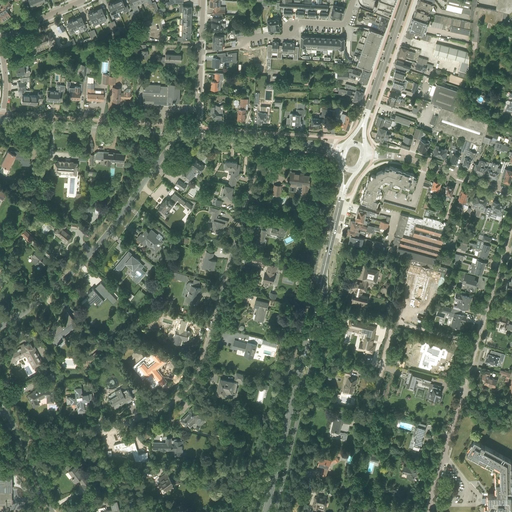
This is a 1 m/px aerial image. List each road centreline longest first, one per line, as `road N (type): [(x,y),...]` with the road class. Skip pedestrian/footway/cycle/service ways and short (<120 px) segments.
road 1 (residential): [(18,437),(126,424),(187,387),(261,141)]
road 2 (secondary): [(265,511),(341,195)]
road 3 (residential): [(345,511),(391,326),(476,342)]
road 4 (residential): [(0,326),(77,266),(174,134)]
road 5 (residential): [(353,0),(344,24),(296,22),(292,36),(200,51)]
road 6 (secondary): [(0,120),(174,134)]
road 7 (tertiary): [(511,193),(364,152)]
road 8 (secondary): [(405,0),(363,123)]
road 9 (residential): [(425,511),(462,390)]
